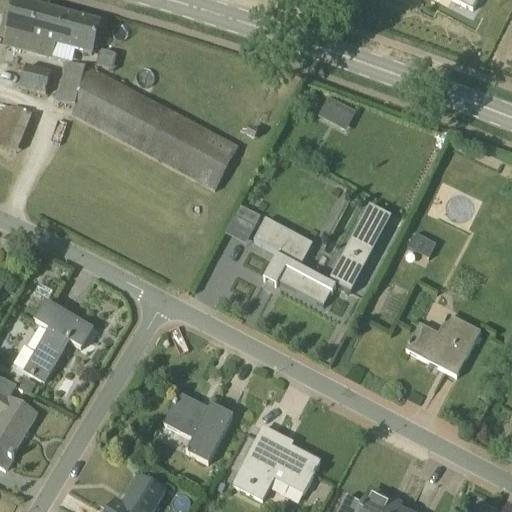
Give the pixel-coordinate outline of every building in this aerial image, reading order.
[(453,0),(474,11),(479,0),(453,0)] [(92,57),(100,26),(15,3),(3,46),(49,58),(52,46),(92,57)] [(83,77),(85,69),(66,64),(55,103),(74,108),(72,117),(215,193),(238,150),(94,73),(83,77)] [(46,98),(52,75),(26,68),(20,91),(46,98)] [(0,148),(17,155),(33,117),(0,103),(0,104),(0,148)] [(261,219),(240,208),(234,219),(255,230),(261,219)] [(273,267),(265,283),(323,313),(335,291),(350,299),(390,223),(368,211),(327,289),(298,274),(310,250),(263,226),(252,248),(277,261),(274,268),(273,267)] [(417,256),(424,242),(415,237),(408,251),(417,256)] [(81,352),(92,333),(46,306),(35,325),(50,333),(35,357),(25,351),(15,368),(26,374),(25,375),(44,386),(68,345),(81,352)] [(456,381),(481,335),(465,327),(456,346),(439,337),(420,327),(406,354),(456,381)] [(36,418),(10,402),(16,391),(0,381),(0,470),(5,473),(14,459),(12,458),(36,418)] [(208,412),(179,397),(163,427),(192,443),(186,455),(208,467),(233,420),(211,408),(208,412)] [(304,497),(320,465),(280,445),(282,441),(263,431),(233,489),(262,504),(274,482),(304,497)] [(154,511),(165,496),(139,480),(123,507),(116,503),(110,511),(154,511)] [(396,511),(388,507),(391,502),(371,492),(360,511),(396,511)]
